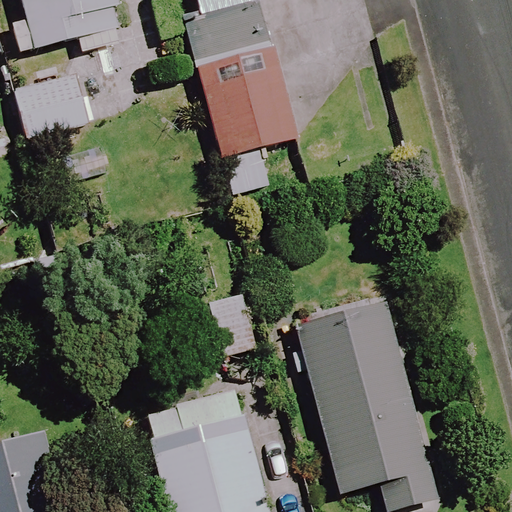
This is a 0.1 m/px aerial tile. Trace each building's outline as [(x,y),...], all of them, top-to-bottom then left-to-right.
[(0,31),(7,62),(28,57),(71,47),(75,62),(116,52),(103,0),(10,0),(16,25),(0,28),(0,31)] [(275,0),(182,0),(187,20),(258,4),(275,0)] [(260,10),(181,29),(214,167),(294,148),(260,10)] [(71,85),(14,99),(25,147),(82,133),(71,85)] [(51,163),(23,173),(37,215),(66,205),(51,163)] [(264,163),(219,173),(226,202),(271,192),(264,163)] [(147,171),(122,179),(135,224),(160,217),(147,171)] [(252,353),(236,298),(201,308),(217,364),(252,353)] [(409,511),(429,507),(381,314),(291,336),(332,502),(375,491),(379,511),(409,511)] [(259,511),(228,397),(138,422),(162,511),(259,511)] [(52,511),(35,440),(0,448),(0,511),(52,511)]
